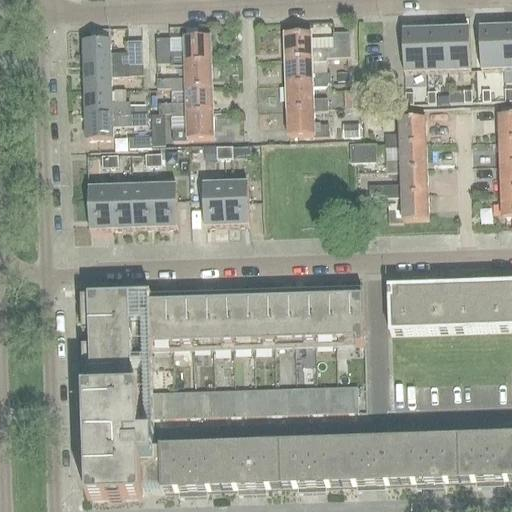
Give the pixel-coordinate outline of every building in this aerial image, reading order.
[(302,38),(312,38),(312,30),(302,30),(302,38)] [(511,30),(502,31),(504,74),(511,73),(511,30)] [(502,31),(480,32),(481,59),(482,75),(504,74),(502,31)] [(470,32),(448,33),(449,76),(471,75),(471,59),(470,32)] [(448,33),(425,34),(427,77),(449,76),(448,33)] [(425,34),(403,35),(405,77),(427,77),(425,34)] [(334,48),(312,49),(312,38),(285,38),(286,64),(313,63),(313,66),(327,65),(327,61),(349,60),(352,58),(351,35),(333,36),(334,48)] [(171,71),(185,70),(185,67),(212,67),(212,41),(184,42),(185,57),(171,57),(171,42),(158,42),(159,65),(171,65),(171,71)] [(143,68),(143,45),(128,46),(128,57),(111,57),(111,45),(84,46),(85,71),(143,68)] [(313,88),(314,91),(328,90),(328,88),(331,88),(331,77),(313,77),(313,66),(313,63),(286,64),(287,89),(313,88)] [(213,92),(212,67),(185,67),(185,70),(186,82),(157,83),(157,93),(172,93),(172,96),(186,95),(186,92),(213,92)] [(85,95),(112,94),(112,81),(130,81),(130,80),(144,79),(143,68),(85,71),(85,95)] [(348,76),(337,76),(337,85),(348,85),(348,76)] [(313,88),(287,89),(288,115),(314,114),(314,117),(329,116),(329,103),(314,103),(314,91),(313,88)] [(173,121),(187,120),(187,118),(214,117),(213,92),(186,92),(186,95),(172,96),(172,108),(159,108),(159,118),(173,118),(173,121)] [(361,93),(348,94),(344,94),(345,112),(362,111),(361,93)] [(491,93),(482,94),(483,106),(491,105),(491,93)] [(131,119),(131,117),(146,117),(145,108),(130,108),(130,107),(113,107),(112,94),(85,95),(86,120),(131,119)] [(464,94),(450,95),(450,107),(464,106),(464,94)] [(472,94),(464,94),(464,106),(473,106),(472,94)] [(436,95),(428,96),(428,108),(436,107),(436,95)] [(414,96),(405,96),(405,97),(406,108),(414,108),(414,96)] [(511,108),(498,109),(499,120),(511,120),(511,108)] [(314,114),(288,115),(288,140),(314,139),(314,141),(330,141),(329,127),(315,128),(314,117),(314,114)] [(214,143),(214,117),(187,118),(187,120),(187,132),(173,133),(173,146),(189,145),(188,144),(214,143)] [(131,119),(131,130),(148,130),(148,118),(131,119)] [(131,119),(86,120),(87,145),(114,144),(113,131),(131,130),(131,119)] [(166,150),(165,119),(152,119),(153,150),(166,150)] [(511,120),(499,120),(500,145),(511,144),(511,120)] [(400,149),(426,148),(426,123),(399,124),(400,139),(386,139),(386,152),(400,151),(400,149)] [(343,127),(343,140),(360,140),(360,126),(343,127)] [(129,152),(151,151),(151,141),(129,141),(129,152)] [(511,144),(500,145),(501,172),(511,171),(511,144)] [(351,168),(352,167),(377,167),(376,148),(351,149),(351,168)] [(401,175),(427,174),(426,148),(400,149),(400,151),(401,164),(387,164),(387,177),(401,177),(401,175)] [(224,162),(224,150),(216,150),(216,162),(224,162)] [(232,150),(224,150),(224,162),(232,162),(232,150)] [(252,150),(234,151),(234,162),(252,162),(252,150)] [(216,163),(215,151),(204,151),(205,163),(216,163)] [(153,169),(152,157),(144,158),(145,170),(153,169)] [(160,157),(152,157),(153,169),(161,169),(160,157)] [(109,171),(108,159),(100,159),(101,171),(109,171)] [(116,159),(108,159),(109,171),(117,170),(116,159)] [(511,171),(501,172),(502,195),(511,194),(511,171)] [(402,199),(428,198),(427,174),(401,175),(401,177),(402,189),(369,190),(370,200),(388,199),(388,202),(402,202),(402,199)] [(226,188),(228,231),(250,230),(249,187),(226,188)] [(228,231),(226,188),(204,189),(205,231),(228,231)] [(155,191),(157,233),(179,232),(177,190),(155,191)] [(113,234),(135,234),(133,191),(111,192),(113,234)] [(155,191),(133,191),(135,234),(157,233),(155,191)] [(90,235),(113,234),(111,192),(89,193),(90,235)] [(511,194),(502,195),(502,221),(511,220),(511,194)] [(402,199),(402,202),(403,214),(388,215),(389,227),(402,227),(402,224),(429,223),(428,198),(402,199)] [(450,291),(452,337),(511,335),(511,314),(511,289),(488,290),(488,281),(485,281),(473,281),(474,290),(450,291)] [(389,293),(390,309),(391,339),(452,337),(450,291),(428,292),(427,283),(413,283),(413,293),(389,293)] [(129,301),(123,301),(90,302),(92,361),(92,366),(92,385),(92,390),(93,398),(85,398),(86,409),(86,414),(87,434),(87,443),(88,468),(88,473),(89,508),(144,506),(144,498),(144,493),(151,493),(162,493),(161,454),(155,454),(154,428),(154,424),(153,398),(152,356),(154,356),(154,355),(170,355),(170,356),(172,356),(174,356),(174,355),(190,354),(190,355),(192,355),(195,355),(195,354),(211,354),(213,354),(215,354),(231,353),(231,354),(233,354),(235,354),(235,353),(252,352),(252,353),(254,353),(256,353),(256,352),(272,352),(272,353),(274,352),(276,352),(292,351),(292,352),(294,352),(297,352),(297,351),(313,350),(313,351),(315,351),(317,351),(317,350),(333,350),(333,351),(335,351),(337,350),(353,349),(353,350),(365,350),(363,294),(342,294),(342,298),(336,298),(336,294),(333,294),(322,295),(322,298),(316,299),(315,295),(313,295),(301,295),(301,299),(295,299),(295,296),(293,296),(281,296),(281,300),(275,300),(275,296),(272,296),(260,297),(261,300),(254,301),(254,297),(252,297),(240,297),(240,301),(234,301),(234,298),(231,298),(220,298),(220,302),(214,302),(213,298),(211,298),(199,299),(199,302),(193,303),(193,299),(191,299),(179,299),(179,303),(173,303),(173,300),(170,300),(158,300),(159,304),(152,304),(152,300),(150,300),(149,300),(144,300),(129,301)] [(358,391),(348,391),(349,417),(359,417),(358,391)] [(317,392),(307,393),(308,419),(318,418),(317,392)] [(318,418),(328,418),(327,392),(317,392),(318,418)] [(277,420),(287,419),(286,393),(276,394),(277,420)] [(276,394),(266,394),(267,420),(277,420),(276,394)] [(235,395),(225,395),(226,421),(236,421),(235,395)] [(236,421),(246,421),(245,395),(235,395),(236,421)] [(185,423),(195,422),(194,396),(184,397),(185,423)] [(204,396),(194,396),(195,422),(205,422),(204,396)] [(163,397),(153,398),(154,424),(164,423),(163,397)] [(476,487),(476,492),(505,491),(505,486),(511,485),(511,440),(458,443),(460,487),(476,487)] [(400,490),(405,489),(416,489),(416,494),(445,493),(445,488),(460,487),(458,443),(399,445),(400,490)] [(357,491),(357,496),(386,495),(386,490),(400,490),(399,445),(339,447),(341,491),(357,491)] [(339,447),(316,448),(280,449),(281,494),(297,493),(298,498),(327,497),(326,492),(341,491),(339,447)] [(238,500),(266,499),(266,494),(281,494),(280,449),(220,451),(222,496),(238,495),(238,500)] [(179,497),(179,502),(207,501),(207,496),(222,496),(220,451),(161,453),(161,454),(162,493),(162,498),(179,497)]
